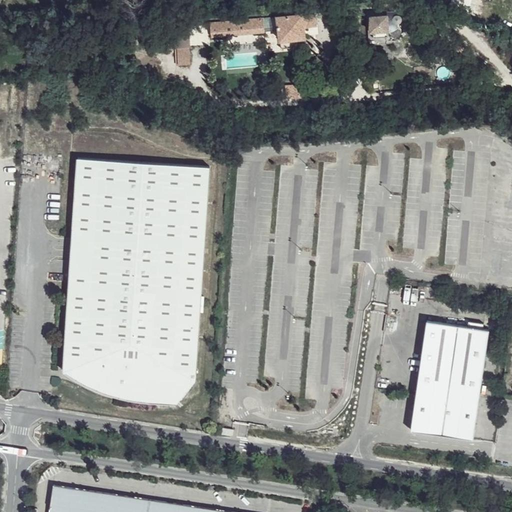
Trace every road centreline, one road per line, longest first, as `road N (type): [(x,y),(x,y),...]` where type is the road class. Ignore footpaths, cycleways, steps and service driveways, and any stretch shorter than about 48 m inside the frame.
road 1 (residential): [(511,487),(21,414)]
road 2 (residential): [(18,447),(442,511)]
